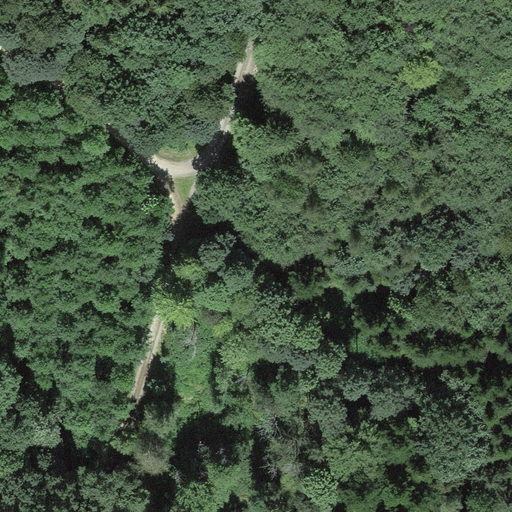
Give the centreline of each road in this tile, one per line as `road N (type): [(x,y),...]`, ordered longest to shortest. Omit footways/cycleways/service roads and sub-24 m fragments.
road 1 (track): [(261,0),(180,236),(102,511)]
road 2 (track): [(0,52),(116,131),(156,171),(210,155)]
